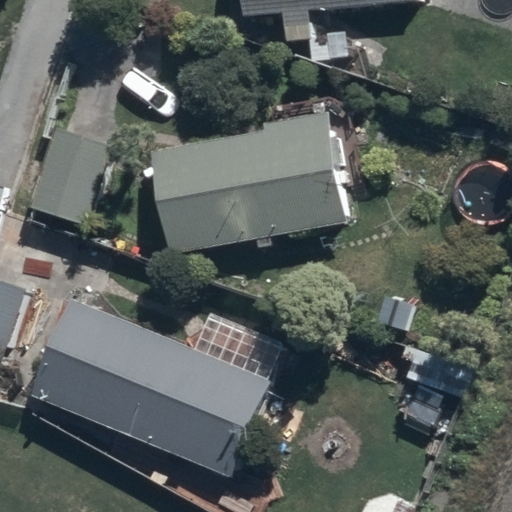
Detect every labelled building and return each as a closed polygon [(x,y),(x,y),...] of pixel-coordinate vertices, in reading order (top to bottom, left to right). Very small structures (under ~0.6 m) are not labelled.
[(252,0),(253,7),(289,5),(291,34),(319,33),(318,2),(347,0),(252,0)] [(332,113),(161,141),(178,248),(350,220),(332,113)] [(89,223),(117,149),(63,129),(35,203),(89,223)] [(31,289),(0,277),(0,363),(1,364),(31,289)] [(279,375),(87,294),(46,391),(238,471),(279,375)]
